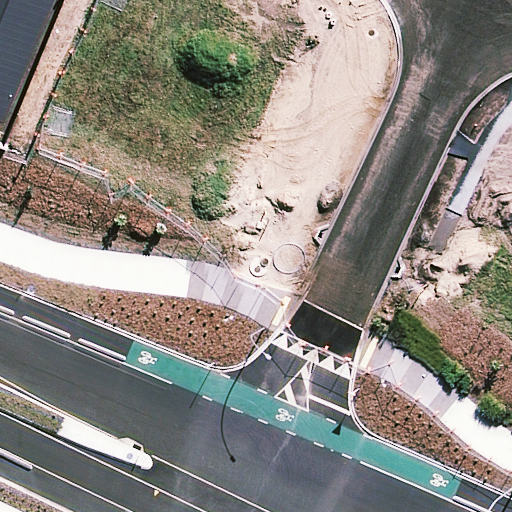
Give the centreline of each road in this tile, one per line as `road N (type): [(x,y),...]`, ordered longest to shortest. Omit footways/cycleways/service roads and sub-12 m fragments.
road 1 (secondary): [(0,347),(222,440)]
road 2 (residential): [(222,440),(256,383),(350,273)]
road 3 (residential): [(350,273),(439,86)]
road 4 (residential): [(350,273),(328,402),(301,473)]
road 5 (secondary): [(174,511),(0,428)]
